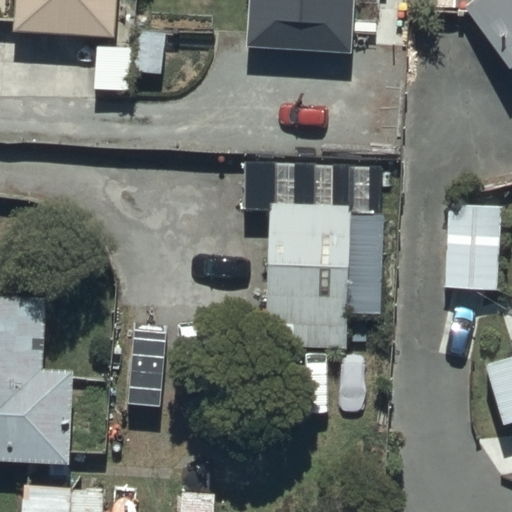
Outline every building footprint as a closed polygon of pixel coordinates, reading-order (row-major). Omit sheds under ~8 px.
[(0,0),(0,40),(101,44),(102,0),(0,0)] [(233,0),(233,51),(344,51),(343,0),(233,0)] [(511,0),(463,0),(448,12),(492,70),(508,57),(511,61),(511,0)] [(264,205),(253,205),(254,348),(336,348),(336,316),(369,316),(368,216),(335,216),(335,205),(291,205),(291,177),(264,177),(264,205)] [(493,208),(435,205),(431,291),(489,294),(493,208)] [(0,460),(49,462),(50,462),(50,450),(59,450),(60,374),(34,373),(34,333),(30,333),(30,299),(0,298),(0,460)] [(511,304),(495,310),(509,357),(468,369),(487,429),(511,420),(511,304)]
